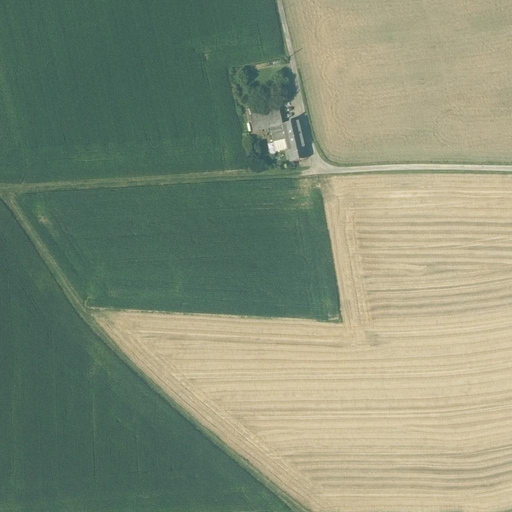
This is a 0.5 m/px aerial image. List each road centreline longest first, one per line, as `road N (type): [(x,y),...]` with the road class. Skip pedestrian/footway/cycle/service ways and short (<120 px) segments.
road 1 (residential): [(277,0),(319,166),(511,168)]
road 2 (track): [(0,185),(319,166)]
